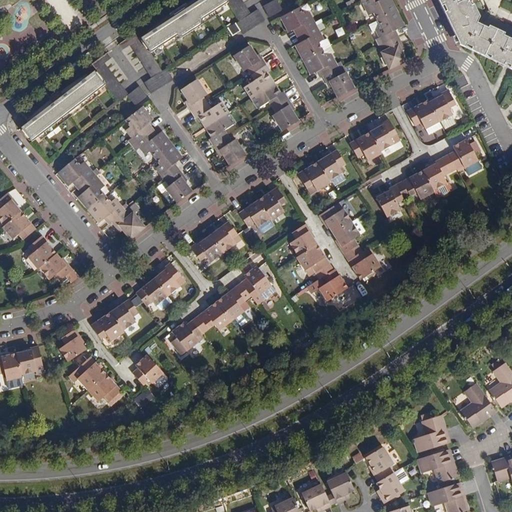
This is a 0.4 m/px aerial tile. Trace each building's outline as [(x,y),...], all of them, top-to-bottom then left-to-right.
[(201,0),(185,10),(185,9),(174,16),(175,17),(142,38),(141,38),(139,40),(135,34),(119,45),(123,50),(130,46),(151,79),(144,83),(151,94),(173,81),(166,70),(162,72),(151,54),(176,37),(183,39),(202,27),(202,20),(228,3),(240,22),(228,30),(233,37),(240,32),(243,35),(265,21),(258,10),(251,15),(241,0),(201,0)] [(275,0),(264,7),(270,18),(283,11),(277,0),(275,0)] [(361,0),(369,16),(374,13),(381,28),(376,30),(383,45),(387,51),(382,53),(390,70),(406,62),(401,51),(398,46),(401,44),(395,31),(404,27),(391,0),(381,0),(380,1),(379,0),(361,0)] [(437,0),(444,12),(459,45),(466,48),(467,44),(474,47),(483,26),(477,23),(480,17),(474,4),(470,6),(468,1),(470,0),(437,0)] [(331,82),(333,87),(339,98),(354,90),(346,75),(342,77),(331,55),(326,57),(319,43),(324,41),(316,27),(309,13),(304,15),(300,8),(282,18),(290,33),(294,31),(299,28),(302,35),(305,41),(300,43),(296,45),(312,75),(317,73),(321,71),(324,77),(328,84),(331,82)] [(323,23),(316,27),(324,41),(331,37),(323,23)] [(483,26),(474,47),(472,51),(478,54),(490,29),(483,26)] [(511,39),(503,36),(504,34),(490,27),(490,29),(478,54),(485,57),(486,52),(511,64),(510,68),(511,69),(511,39)] [(297,37),(302,35),(299,28),(294,31),(297,37)] [(305,41),(302,35),(297,37),(300,43),(305,41)] [(299,122),(291,111),(288,107),(291,105),(283,92),(280,94),(267,74),(270,72),(262,59),(259,61),(257,57),(250,46),(234,57),(244,72),(248,70),(255,81),(244,88),(258,110),(269,102),(276,114),(273,117),(283,132),(299,122)] [(485,57),(510,68),(511,64),(486,52),(485,57)] [(106,54),(91,65),(95,70),(93,71),(94,72),(65,95),(63,93),(48,105),(50,107),(21,130),(32,143),(105,86),(118,103),(127,96),(135,107),(147,97),(139,87),(128,95),(104,64),(110,59),(106,54)] [(221,151),(224,155),(230,165),(245,156),(235,141),(232,143),(224,132),(235,124),(221,103),(210,110),(203,99),(207,97),(196,81),(182,90),(189,100),(192,105),(189,107),(197,119),(199,118),(213,138),(210,140),(218,153),(221,151)] [(428,102),(438,121),(460,110),(449,89),(441,93),(442,95),(428,102)] [(424,129),(438,121),(428,102),(427,100),(406,110),(414,126),(420,122),(424,129)] [(144,128),(149,125),(153,122),(142,108),(126,121),(131,127),(126,131),(132,137),(127,141),(132,147),(137,143),(146,156),(151,152),(161,164),(156,168),(171,186),(166,189),(178,204),(192,193),(184,183),(181,179),(183,176),(174,165),(182,159),(162,133),(158,136),(154,140),(149,134),(144,128)] [(382,126),(369,134),(380,153),(393,146),(390,139),(397,136),(389,120),(382,124),(382,126)] [(438,121),(424,129),(427,135),(441,127),(438,121)] [(149,134),(153,130),(149,125),(144,128),(149,134)] [(158,136),(153,130),(149,134),(154,140),(158,136)] [(380,153),(369,134),(349,144),(357,158),(362,155),(367,163),(381,155),(380,153)] [(468,139),(452,147),(454,152),(448,155),(456,170),(464,165),(465,168),(479,160),(475,153),(481,150),(476,141),(470,144),(468,139)] [(336,152),(317,163),(328,182),(341,174),(338,169),(344,166),(336,152)] [(448,155),(442,159),(449,173),(456,170),(448,155)] [(422,171),(432,190),(446,183),(443,176),(449,173),(442,159),(434,163),(435,164),(422,171)] [(100,224),(104,221),(108,217),(113,223),(117,228),(120,226),(124,231),(131,240),(145,228),(133,214),(129,218),(114,200),(110,203),(100,191),(104,188),(84,163),(79,167),(74,160),(58,174),(69,187),(77,181),(86,192),(82,195),(78,198),(100,224)] [(329,184),(328,182),(317,163),(297,174),(310,196),(329,184)] [(432,190),(422,171),(401,182),(409,197),(415,193),(419,201),(433,193),(432,190)] [(77,189),(81,186),(77,181),(73,184),(77,189)] [(401,182),(395,186),(402,200),(409,197),(401,182)] [(86,192),(81,186),(77,189),(82,195),(86,192)] [(386,219),(399,212),(395,205),(402,200),(395,186),(388,189),(389,192),(375,200),(386,219)] [(275,187),(256,201),(268,219),(270,221),(283,212),(280,206),(286,203),(275,187)] [(0,221),(4,227),(21,212),(11,201),(13,198),(9,192),(0,199),(0,221)] [(268,219),(256,201),(237,213),(247,227),(254,223),(256,227),(268,219)] [(324,221),(332,234),(351,223),(342,209),(336,213),(332,207),(317,217),(322,223),(324,221)] [(21,212),(4,227),(2,228),(13,241),(20,235),(24,240),(36,230),(21,212)] [(109,227),(113,223),(108,217),(104,221),(109,227)] [(229,222),(209,236),(223,254),(235,244),(232,240),(238,235),(229,222)] [(351,223),(332,234),(340,247),(338,248),(342,255),(356,246),(353,242),(360,237),(351,223)] [(296,257),(316,244),(308,232),(310,231),(305,224),(291,233),(296,240),(289,245),(296,257)] [(41,236),(29,246),(34,252),(26,258),(37,271),(39,269),(56,254),(41,236)] [(210,264),(223,254),(209,236),(198,245),(196,243),(189,248),(199,262),(206,257),(210,264)] [(316,244),(296,257),(295,258),(304,272),(306,271),(311,267),(315,272),(316,272),(329,264),(316,244)] [(361,253),(356,246),(342,255),(347,262),(361,253)] [(370,255),(366,249),(361,253),(347,262),(359,280),(380,267),(372,255),(370,255)] [(66,266),(56,254),(39,269),(50,282),(56,276),(61,281),(67,276),(74,270),(68,264),(66,266)] [(153,280),(167,297),(186,282),(171,263),(164,269),(166,270),(153,280)] [(320,278),(333,270),(329,264),(316,272),(320,278)] [(256,266),(243,275),(245,279),(240,283),(250,296),(253,299),(271,286),(256,266)] [(315,272),(311,267),(306,271),(309,276),(315,272)] [(325,302),(346,288),(334,269),(333,270),(320,278),(313,283),(317,289),(317,291),(325,302)] [(79,276),(74,270),(67,276),(72,283),(79,276)] [(156,305),(167,297),(153,280),(136,294),(146,306),(151,302),(155,306),(156,305)] [(240,283),(234,288),(244,301),(250,296),(240,283)] [(234,288),(216,302),(231,321),(243,312),(238,306),(244,301),(234,288)] [(162,309),(172,302),(167,297),(156,305),(159,309),(162,309)] [(129,299),(110,312),(122,330),(135,322),(132,317),(139,313),(129,299)] [(231,321),(216,302),(197,316),(207,329),(213,325),(218,331),(231,321)] [(122,330),(110,312),(91,325),(101,340),(108,335),(112,341),(124,332),(122,330)] [(197,316),(191,321),(201,334),(207,329),(197,316)] [(196,338),(201,334),(191,321),(186,325),(184,322),(170,332),(175,339),(170,343),(180,356),(199,341),(196,338)] [(68,362),(87,350),(78,338),(80,337),(75,329),(61,338),(67,346),(60,350),(68,362)] [(31,349),(16,353),(21,374),(37,370),(35,363),(42,361),(38,345),(31,347),(31,349)] [(21,374),(16,353),(0,356),(0,373),(5,372),(7,380),(22,377),(21,374)] [(147,355),(135,365),(138,368),(132,374),(144,385),(149,381),(152,384),(164,373),(147,355)] [(78,379),(88,390),(106,374),(91,357),(79,368),(84,374),(78,379)] [(501,383),(489,391),(499,405),(500,407),(507,403),(506,401),(511,396),(511,373),(504,363),(493,371),(501,383)] [(106,374),(88,390),(100,402),(106,397),(111,402),(123,392),(106,374)] [(473,403),(461,412),(472,428),(479,423),(477,422),(485,416),(486,418),(496,411),(484,395),(476,383),(464,391),(473,403)] [(139,395),(146,405),(156,397),(148,388),(139,395)] [(444,426),(441,415),(422,421),(427,435),(413,439),(417,453),(449,443),(443,426),(444,426)] [(375,476),(379,482),(394,473),(391,467),(395,464),(384,446),(367,457),(372,466),(377,474),(375,476)] [(453,467),(448,450),(446,451),(417,460),(421,474),(435,469),(439,483),(458,477),(455,466),(453,467)] [(511,457),(502,461),(502,459),(491,463),(492,466),(491,467),(492,471),(494,471),(497,481),(511,477),(511,480),(511,457)] [(377,474),(372,466),(369,467),(375,476),(377,474)] [(403,468),(394,473),(379,482),(377,483),(381,489),(383,493),(380,495),(385,503),(406,491),(401,484),(410,479),(403,468)] [(355,491),(347,473),(327,482),(333,493),(337,502),(337,503),(347,499),(345,495),(349,494),(355,491)] [(327,496),(321,483),(301,493),(309,511),(317,508),(321,507),(323,510),(332,506),(331,505),(327,496)] [(446,502),(448,511),(462,511),(466,511),(469,510),(465,499),(464,500),(459,483),(427,493),(431,506),(446,502)] [(337,502),(333,493),(327,496),(331,505),(337,502)] [(300,511),(293,496),(274,505),(277,510),(271,511),(300,511)]
